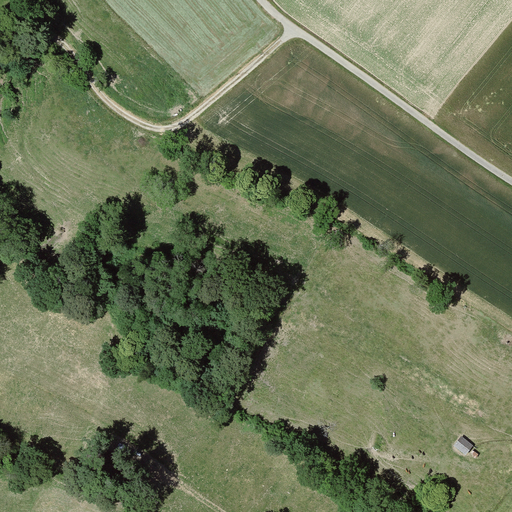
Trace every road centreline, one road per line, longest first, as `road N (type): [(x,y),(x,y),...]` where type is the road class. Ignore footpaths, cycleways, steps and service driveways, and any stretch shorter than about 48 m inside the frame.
road 1 (track): [(293,29),(195,119),(167,128),(143,125),(101,97),(59,37),(30,25),(0,28)]
road 2 (track): [(259,0),(511,186)]
